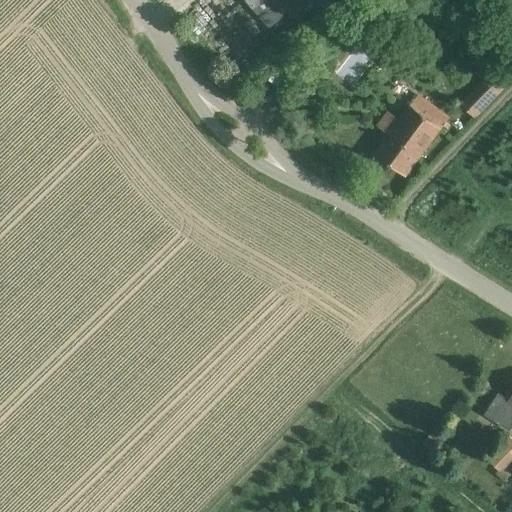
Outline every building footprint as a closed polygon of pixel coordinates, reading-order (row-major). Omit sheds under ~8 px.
[(246,0),(269,29),(306,0),(246,0)] [(490,75),(462,104),(476,117),(504,89),(490,75)] [(389,134),(375,154),(405,176),(441,128),(410,106),(400,120),(389,134)] [(511,397),(510,401),(510,402),(510,403),(497,394),(482,417),(508,433),(511,426),(511,397)] [(504,482),(511,473),(511,438),(508,435),(487,458),(499,470),(496,474),(504,482)] [(430,450),(436,442),(430,436),(422,444),(430,450)]
